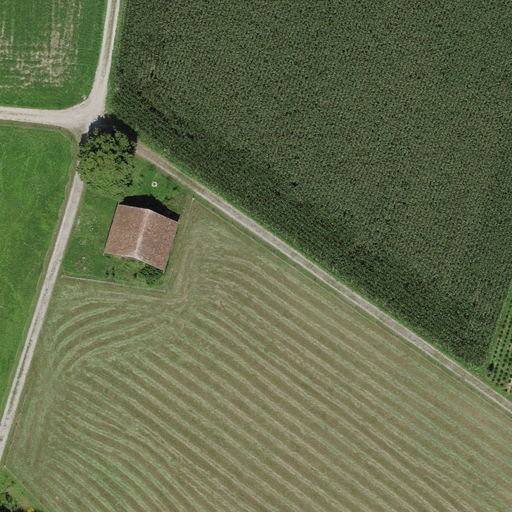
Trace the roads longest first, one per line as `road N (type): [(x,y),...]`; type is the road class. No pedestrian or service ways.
road 1 (track): [(0,455),(99,120),(511,406)]
road 2 (track): [(118,0),(99,120)]
